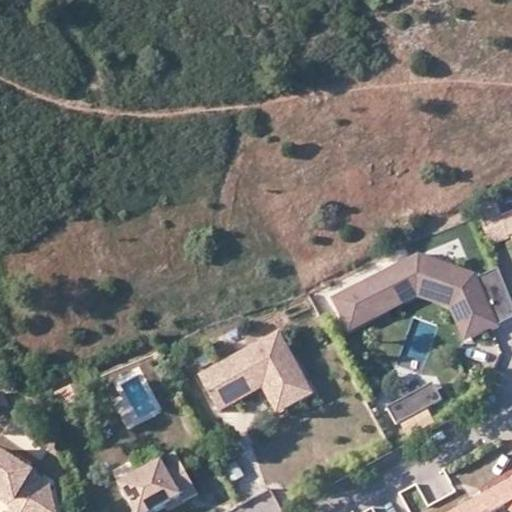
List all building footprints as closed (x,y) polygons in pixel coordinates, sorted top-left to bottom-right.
[(493,202),(475,209),(490,248),(508,241),(500,220),(493,202)] [(511,214),(500,220),(508,241),(511,240),(511,239),(511,214)] [(511,320),(511,307),(497,270),(475,278),(473,274),(416,256),(329,301),(342,327),(412,290),(410,285),(455,299),(458,305),(454,306),(467,339),(497,328),(497,326),(511,320)] [(448,307),(461,342),(467,339),(454,306),(458,305),(455,299),(410,285),(412,290),(342,327),(346,335),(416,299),(448,307)] [(309,396),(276,335),(197,378),(216,413),(235,403),(227,387),(240,381),(245,389),(264,379),(281,411),(309,396)] [(264,379),(245,389),(240,381),(227,387),(235,403),(260,389),(274,415),(281,411),(264,379)] [(441,401),(431,384),(385,410),(395,427),(441,401)] [(56,393),(61,409),(82,402),(76,386),(56,393)] [(0,494),(12,502),(14,511),(51,511),(46,485),(22,470),(11,463),(0,456),(0,494)] [(179,467),(173,456),(159,463),(164,475),(179,467)] [(159,463),(116,486),(130,511),(152,511),(177,499),(179,503),(194,496),(179,467),(164,475),(159,463)] [(511,511),(511,481),(509,485),(457,511),(499,511),(503,510),(504,511),(511,511)] [(14,511),(12,502),(0,494),(0,503),(6,507),(6,511),(14,511)]
